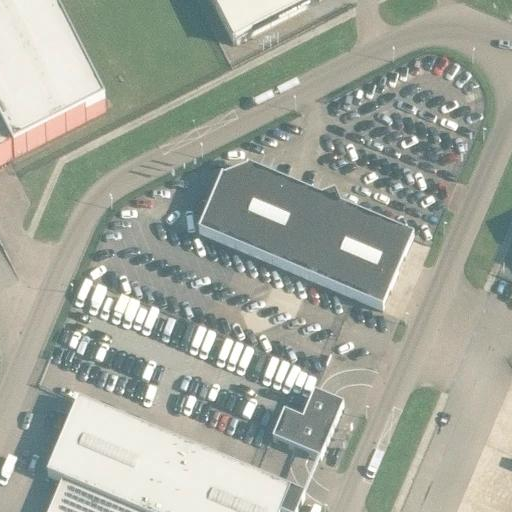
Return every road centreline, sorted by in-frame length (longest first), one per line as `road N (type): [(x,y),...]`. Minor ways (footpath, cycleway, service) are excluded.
road 1 (unclassified): [(511,47),(450,16),(109,187),(84,213),(0,412)]
road 2 (unclassified): [(344,511),(511,111)]
